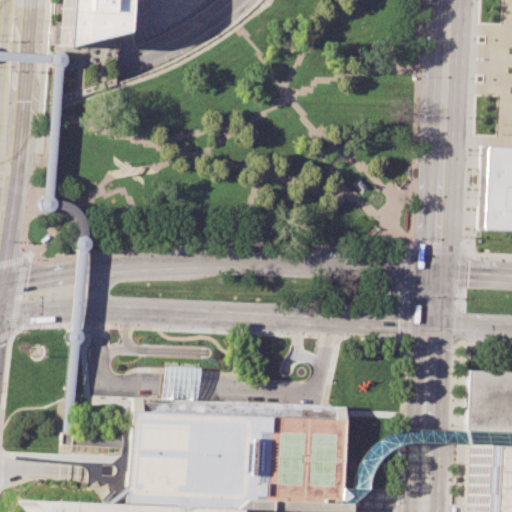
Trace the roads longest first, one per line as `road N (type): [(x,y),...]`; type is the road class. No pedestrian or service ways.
road 1 (secondary): [(438,269),(124,268),(0,284)]
road 2 (secondary): [(0,319),(96,310),(433,323)]
road 3 (secondary): [(449,0),(438,269)]
road 4 (secondary): [(433,323),(418,341),(410,511)]
road 5 (secondary): [(435,511),(442,342),(433,323)]
road 6 (secondary): [(0,121),(19,101),(24,34),(8,6)]
